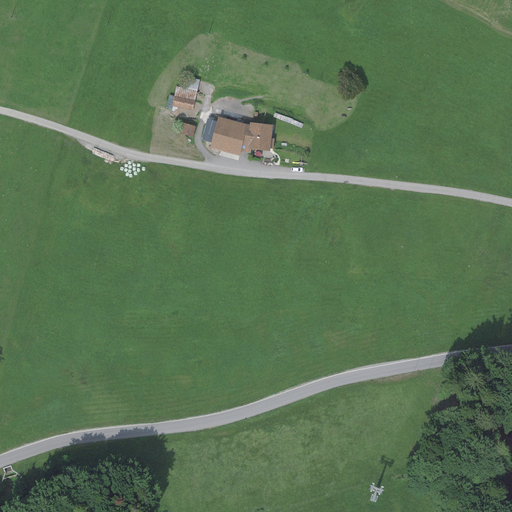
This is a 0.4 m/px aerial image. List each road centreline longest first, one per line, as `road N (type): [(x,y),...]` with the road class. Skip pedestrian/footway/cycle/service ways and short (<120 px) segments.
road 1 (unclassified): [(0,459),(81,436),(191,424),(357,374),(511,349)]
road 2 (track): [(511,203),(129,153),(0,110)]
